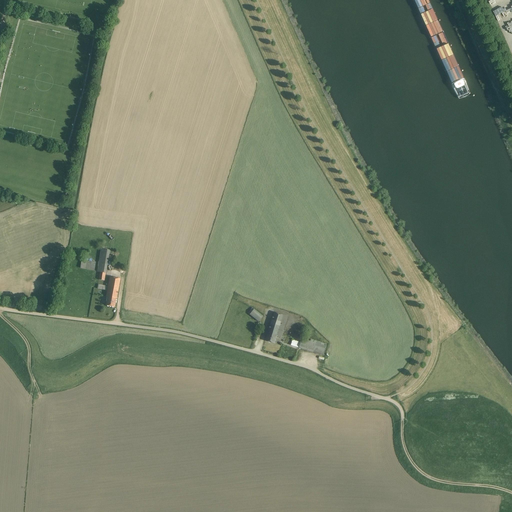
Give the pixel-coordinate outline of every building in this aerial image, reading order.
[(501,11),(511,7),(511,6),(511,2),(499,6),(501,11)] [(98,280),(104,281),(106,273),(110,250),(101,249),(97,272),(100,272),(98,280)] [(94,271),(96,263),(87,261),(82,260),(80,268),(94,271)] [(107,299),(106,306),(115,308),(120,279),(110,277),(106,299),(107,299)] [(247,313),(258,322),(263,316),(252,308),(247,313)] [(274,344),(276,337),(280,338),(287,317),(274,313),(265,341),(274,344)] [(310,341),(302,339),(300,343),(298,348),(323,356),(326,346),(324,346),(324,344),(311,339),(310,341)] [(290,345),(298,348),(300,343),(292,340),(290,345)]
